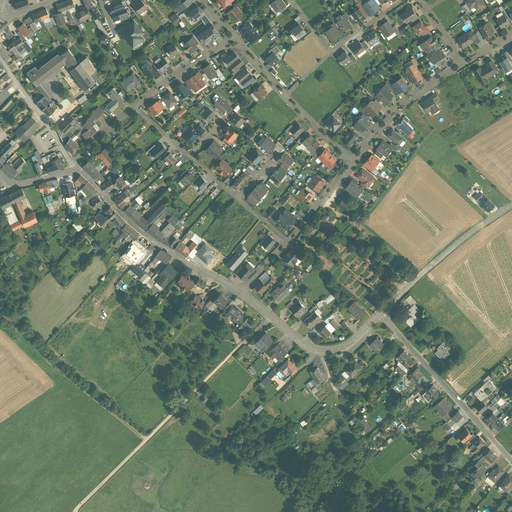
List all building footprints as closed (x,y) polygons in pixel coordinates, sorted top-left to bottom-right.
[(22,0),(15,3),(18,10),(25,7),(23,1),(22,0)] [(71,0),(67,0),(64,2),(67,10),(74,7),(71,0)] [(141,0),(138,0),(132,5),(139,14),(147,8),(141,0)] [(184,0),(176,7),(179,12),(194,0),(193,0),(184,0)] [(280,0),(275,0),(271,4),(277,11),(278,10),(285,5),(280,0)] [(368,0),(364,3),(370,12),(371,13),(380,7),(378,5),(374,0),(368,0)] [(484,5),(480,0),(468,0),(466,2),(467,4),(471,9),(477,5),(480,8),(484,5)] [(91,1),(84,3),(91,14),(94,19),(96,18),(101,15),(100,15),(97,9),(96,9),(93,5),(94,5),(94,4),(93,5),(91,1)] [(124,1),(121,2),(113,5),(108,7),(110,13),(112,13),(125,8),(127,7),(124,1)] [(64,2),(56,5),(59,13),(61,12),(67,10),(64,2)] [(370,12),(364,3),(361,5),(367,15),(370,12)] [(471,9),(467,4),(462,7),(467,14),(472,10),(471,9)] [(203,12),(198,5),(191,11),(187,14),(192,20),(203,12)] [(367,15),(361,5),(358,7),(365,16),(367,15)] [(91,14),(86,6),(82,8),(83,9),(88,17),(91,14)] [(242,16),(235,6),(227,12),(235,22),(242,16)] [(358,7),(359,9),(352,14),(356,19),(355,19),(355,21),(356,23),(357,23),(366,17),(365,16),(358,7)] [(115,20),(120,18),(128,15),(125,8),(112,13),(115,20)] [(46,9),(38,12),(41,20),(49,17),(46,9)] [(83,9),(73,16),(76,22),(78,25),(83,22),(82,20),(88,17),(83,9)] [(411,9),(408,11),(402,15),(404,18),(405,19),(406,21),(408,20),(409,21),(411,19),(417,15),(414,12),(411,9)] [(69,11),(68,12),(68,11),(66,12),(70,20),(69,20),(72,25),(76,23),(71,15),(69,11)] [(38,12),(32,15),(35,22),(41,20),(38,12)] [(61,12),(59,13),(55,14),(59,22),(60,24),(65,22),(62,14),(61,12)] [(204,14),(203,12),(192,20),(194,22),(200,17),(204,14)] [(176,13),(171,17),(170,18),(171,21),(173,23),(179,17),(176,13)] [(208,28),(212,24),(204,14),(200,17),(208,28)] [(504,16),(497,20),(502,28),(506,26),(507,26),(507,25),(509,24),(506,19),(504,15),(504,16)] [(344,19),(342,20),(341,19),(338,21),(338,23),(342,28),(343,27),(345,30),(347,31),(348,30),(349,28),(351,26),(347,20),(345,18),(344,19)] [(133,21),(120,33),(134,49),(145,40),(141,35),(144,32),(133,21)] [(392,28),(388,21),(380,27),(387,37),(394,32),(395,31),(392,28)] [(422,22),(419,23),(417,23),(416,23),(416,26),(414,27),(415,29),(414,32),(418,33),(419,35),(421,33),(421,34),(427,30),(426,29),(427,28),(427,27),(426,26),(425,27),(424,27),(423,25),(423,24),(422,22)] [(23,23),(18,28),(25,36),(30,32),(27,29),(23,23)] [(487,23),(480,28),(486,39),(491,37),(490,36),(494,33),(493,32),(488,24),(487,23)] [(220,35),(212,24),(208,28),(197,36),(201,40),(204,45),(210,40),(211,41),(220,35)] [(248,24),(241,30),(245,36),(253,30),(248,24)] [(299,24),(296,27),(295,26),(290,31),(292,33),(293,32),(298,38),(306,32),(299,24)] [(30,32),(25,36),(28,39),(30,38),(36,33),(35,31),(33,29),(31,26),(30,26),(27,29),(30,32)] [(335,30),(333,27),(332,27),(325,32),(332,41),(339,36),(335,30)] [(257,36),(253,30),(245,36),(250,42),(257,36)] [(374,34),(373,31),(365,37),(368,41),(371,45),(372,44),(378,41),(379,40),(376,36),(374,34)] [(478,31),(474,34),(475,36),(477,35),(481,41),(483,40),(478,31)] [(298,38),(293,32),(292,33),(290,35),(294,39),(293,40),(295,41),(298,38)] [(467,33),(458,39),(464,47),(473,41),(468,34),(467,33)] [(475,36),(472,38),(474,40),(477,44),(481,41),(477,35),(475,36)] [(30,38),(28,39),(25,36),(24,37),(25,38),(30,44),(33,42),(30,39),(31,39),(30,38)] [(431,36),(420,44),(426,53),(434,48),(439,44),(435,39),(434,40),(431,36)] [(20,38),(13,43),(15,47),(19,52),(23,49),(20,46),(24,43),(20,38)] [(190,39),(185,43),(187,45),(185,46),(185,47),(185,48),(185,49),(186,50),(187,50),(188,50),(188,49),(191,52),(194,50),(193,50),(197,47),(194,43),(190,38),(190,39)] [(361,43),(359,41),(351,47),(356,54),(360,51),(361,52),(365,49),(361,43)] [(24,43),(20,46),(23,49),(24,52),(26,50),(28,53),(31,50),(25,42),(24,43)] [(13,43),(8,46),(10,50),(11,49),(16,54),(19,52),(15,47),(13,43)] [(172,44),(166,48),(172,56),(174,55),(175,55),(176,54),(176,53),(178,52),(172,44)] [(279,51),(275,46),(269,52),(271,55),(274,53),(275,54),(279,51)] [(58,54),(37,70),(35,67),(27,73),(35,84),(38,82),(64,62),(70,69),(78,63),(68,49),(62,53),(59,55),(58,54)] [(433,56),(432,57),(432,60),(431,61),(435,63),(436,63),(438,66),(441,65),(445,63),(444,62),(447,60),(443,54),(445,53),(442,50),(441,51),(433,56)] [(347,53),(345,51),(342,54),(338,58),(341,61),(340,62),(341,63),(341,64),(342,64),(343,64),(344,64),(347,61),(348,63),(351,60),(352,60),(349,57),(347,54),(347,53)] [(507,51),(502,54),(504,57),(505,58),(507,57),(509,60),(511,58),(507,51)] [(19,52),(16,54),(12,57),(17,62),(23,57),(21,54),(19,52)] [(243,63),(234,52),(229,56),(224,60),(226,61),(232,69),(234,71),(238,67),(243,63)] [(275,54),(274,53),(271,55),(265,60),(270,67),(279,59),(275,54)] [(227,54),(220,59),(224,63),(226,61),(224,60),(229,56),(227,54)] [(352,54),(349,57),(352,60),(351,60),(354,63),(357,60),(352,54)] [(96,70),(86,57),(80,62),(89,74),(93,72),(96,70)] [(502,60),(499,61),(505,72),(511,67),(511,65),(509,60),(507,57),(505,58),(504,57),(502,58),(502,60)] [(164,58),(157,64),(159,67),(161,70),(162,70),(169,65),(164,58)] [(447,60),(444,62),(445,63),(448,68),(450,67),(453,62),(449,59),(447,60)] [(489,65),(481,70),(480,67),(474,70),(482,84),(488,81),(486,78),(498,71),(492,60),(487,63),(489,65)] [(93,72),(89,74),(80,62),(78,63),(70,69),(69,70),(87,93),(101,82),(93,72)] [(414,63),(407,67),(406,72),(408,75),(409,76),(413,83),(416,81),(417,79),(418,79),(419,79),(422,77),(416,65),(415,65),(414,63)] [(149,64),(143,69),(149,78),(153,75),(155,73),(153,69),(149,64)] [(216,74),(209,64),(202,69),(210,79),(216,74)] [(156,69),(155,67),(153,69),(155,73),(153,75),(155,79),(161,75),(156,69)] [(241,72),(236,77),(240,82),(249,74),(246,69),(245,69),(241,72)] [(133,73),(120,82),(127,92),(135,86),(137,88),(141,84),(133,73)] [(196,73),(192,76),(200,87),(204,84),(200,78),(196,73)] [(249,74),(240,82),(244,86),(250,82),(253,79),(253,78),(249,74)] [(200,87),(192,76),(187,80),(191,85),(195,91),(200,87)] [(407,86),(402,77),(393,84),(394,85),(399,92),(403,89),(405,89),(406,88),(406,86),(407,86)] [(52,100),(38,82),(35,84),(44,96),(45,96),(49,102),(52,100)] [(499,85),(502,91),(507,88),(504,82),(499,85)] [(184,87),(181,83),(175,88),(181,98),(188,93),(184,87)] [(390,87),(387,83),(384,86),(389,92),(392,90),(390,87)] [(187,85),(184,87),(188,93),(189,95),(192,92),(189,87),(187,85)] [(260,85),(256,89),(255,88),(254,89),(254,91),(253,92),(258,99),(259,99),(263,95),(266,92),(264,89),(265,89),(263,86),(262,87),(260,85)] [(394,85),(390,87),(392,90),(396,94),(399,92),(394,85)] [(389,92),(384,86),(384,87),(380,90),(380,93),(378,95),(385,102),(391,96),(392,94),(389,92)] [(116,99),(107,107),(111,112),(124,100),(121,97),(118,93),(113,88),(109,91),(116,99)] [(173,97),(170,92),(162,98),(169,108),(177,102),(176,101),(173,97)] [(437,93),(431,96),(434,102),(440,99),(437,93)] [(85,94),(78,99),(81,103),(88,98),(85,94)] [(258,99),(256,101),(258,104),(265,98),(263,95),(259,99),(258,99)] [(44,96),(37,102),(47,115),(55,109),(49,102),(45,96),(44,96)] [(429,99),(428,100),(423,103),(425,107),(425,109),(425,110),(427,110),(430,109),(432,113),(439,109),(434,102),(431,96),(431,97),(431,98),(429,99)] [(229,105),(219,97),(213,104),(223,112),(225,110),(229,105)] [(52,100),(49,102),(55,109),(57,107),(52,100)] [(382,106),(376,100),(373,102),(377,106),(378,106),(380,108),(382,106)] [(156,102),(149,107),(154,114),(161,109),(157,102),(156,102)] [(373,102),(371,102),(370,104),(368,104),(364,108),(365,109),(365,110),(366,110),(367,111),(367,113),(369,113),(372,116),(375,113),(378,113),(378,111),(376,109),(376,107),(377,106),(373,102)] [(229,105),(225,110),(229,114),(233,109),(229,105)] [(98,107),(91,114),(96,118),(97,118),(103,111),(102,110),(98,107)] [(177,113),(180,117),(187,110),(184,107),(177,113)] [(208,107),(205,110),(206,110),(202,115),(209,121),(215,114),(208,107)] [(236,113),(234,117),(232,117),(232,118),(231,119),(239,126),(244,120),(236,113)] [(71,115),(66,120),(71,126),(76,120),(75,119),(71,115)] [(332,115),(326,121),(328,124),(334,117),(332,115)] [(93,121),(89,116),(87,119),(92,126),(95,124),(93,121)] [(366,120),(361,116),(362,117),(360,119),(360,118),(358,119),(357,121),(357,122),(358,123),(356,124),(355,124),(360,128),(363,130),(365,128),(366,128),(367,126),(367,125),(369,122),(366,120)] [(23,126),(22,127),(26,130),(23,133),(28,137),(28,138),(36,130),(34,129),(38,124),(31,117),(23,126)] [(334,131),(341,124),(334,117),(328,124),(327,125),(334,131)] [(81,125),(78,128),(81,132),(82,133),(92,126),(87,119),(84,123),(81,125)] [(407,122),(404,119),(403,119),(402,121),(401,123),(400,122),(398,124),(402,128),(408,135),(414,129),(407,122)] [(66,120),(59,127),(64,132),(71,126),(66,120)] [(74,127),(78,122),(76,120),(71,126),(64,132),(60,137),(62,141),(66,135),(70,131),(72,133),(73,133),(74,132),(77,129),(74,127)] [(294,127),(291,130),(297,136),(299,134),(300,134),(301,133),(301,132),(304,129),(298,123),(294,127)] [(22,125),(14,133),(23,141),(28,137),(23,133),(26,130),(22,127),(23,126),(22,125)] [(92,126),(82,133),(84,135),(86,138),(96,131),(92,126)] [(205,130),(200,126),(195,131),(198,133),(198,134),(200,135),(205,130)] [(191,127),(189,129),(188,129),(184,133),(184,134),(183,136),(190,142),(192,140),(193,140),(196,136),(198,134),(198,133),(195,131),(191,127)] [(230,128),(223,136),(225,138),(231,142),(230,141),(232,139),(233,139),(237,135),(238,135),(234,132),(235,131),(234,130),(233,131),(230,128)] [(403,139),(395,132),(395,131),(392,129),(387,135),(395,142),(398,145),(399,145),(403,139)] [(359,136),(351,130),(343,140),(351,146),(353,143),(354,143),(357,140),(356,139),(359,136)] [(72,133),(70,131),(66,135),(62,141),(65,145),(70,137),(73,133),(72,133)] [(315,139),(310,135),(305,140),(302,143),(307,147),(315,139)] [(275,144),(267,136),(259,145),(269,153),(273,148),(276,144),(275,144)] [(74,140),(70,137),(65,145),(70,151),(75,143),(73,141),(74,140)] [(225,138),(222,141),(228,146),(231,142),(225,138)] [(315,139),(307,147),(312,152),(315,149),(319,144),(315,139)] [(383,141),(381,144),(381,143),(378,146),(379,147),(377,149),(378,150),(377,151),(379,153),(380,151),(383,154),(384,155),(387,154),(390,151),(390,152),(393,148),(389,145),(383,141)] [(278,142),(275,144),(276,144),(273,148),(278,152),(283,147),(278,142)] [(75,143),(70,151),(72,155),(79,145),(75,143)] [(156,147),(150,152),(155,157),(166,148),(161,143),(156,147)] [(218,148),(212,143),(207,149),(209,151),(209,152),(211,154),(212,154),(216,157),(221,151),(218,148)] [(154,144),(148,150),(150,152),(156,147),(154,144)] [(7,145),(0,152),(4,156),(11,149),(9,147),(7,145)] [(264,154),(258,148),(255,150),(262,156),(264,154)] [(104,149),(98,154),(102,159),(108,154),(104,149)] [(255,149),(250,154),(251,155),(249,158),(256,164),(263,157),(262,156),(255,150),(255,149)] [(330,155),(325,150),(321,154),(318,157),(324,162),(330,155)] [(165,157),(164,158),(165,160),(164,161),(166,163),(167,162),(169,164),(171,162),(175,158),(170,152),(165,157)] [(293,161),(284,153),(280,157),(281,158),(279,161),(281,163),(282,165),(286,168),(293,161)] [(38,155),(32,157),(35,164),(37,163),(42,160),(39,154),(38,155)] [(108,154),(102,159),(104,161),(108,165),(112,162),(113,161),(108,154)] [(336,160),(330,155),(324,162),(329,167),(332,165),(336,160)] [(370,159),(368,161),(368,160),(364,166),(371,171),(375,166),(377,166),(377,165),(377,163),(379,161),(372,156),(370,156),(369,157),(370,159)] [(57,158),(52,161),(55,166),(57,171),(64,168),(59,157),(57,158)] [(222,160),(215,167),(218,169),(224,162),(222,160)] [(89,161),(83,166),(88,173),(94,167),(89,161)] [(116,167),(112,162),(108,165),(117,176),(119,175),(117,172),(120,170),(117,166),(116,167)] [(218,169),(217,170),(222,174),(222,173),(225,175),(230,169),(228,167),(229,166),(224,162),(218,169)] [(4,165),(0,168),(3,172),(10,165),(6,163),(4,165)] [(13,168),(10,165),(3,172),(11,178),(17,172),(13,168)] [(94,167),(88,173),(91,175),(95,171),(100,168),(97,165),(94,167)] [(47,170),(42,171),(41,168),(40,168),(37,169),(39,176),(39,177),(49,174),(47,170)] [(375,178),(363,168),(356,176),(363,181),(368,185),(369,186),(375,178)] [(186,170),(180,176),(182,178),(188,172),(186,170)] [(242,170),(237,176),(244,182),(249,176),(248,175),(244,171),(242,170)] [(277,171),(276,170),(270,177),(277,183),(283,177),(286,174),(284,171),(281,175),(277,171)] [(191,174),(188,172),(182,178),(180,180),(185,185),(193,176),(191,174)] [(98,174),(94,178),(98,183),(103,178),(100,175),(98,174)] [(326,180),(318,174),(316,176),(324,182),(326,180)] [(87,181),(80,175),(75,182),(82,187),(87,181)] [(117,176),(113,180),(116,184),(121,180),(123,183),(125,181),(122,178),(119,175),(117,176)] [(237,176),(232,182),(238,187),(239,188),(244,182),(237,176)] [(324,182),(316,176),(310,184),(313,186),(313,188),(314,189),(316,189),(318,190),(324,183),(324,182)] [(207,182),(201,177),(195,183),(201,189),(204,185),(207,182)] [(57,179),(47,182),(49,188),(59,186),(57,179)] [(113,180),(111,182),(109,179),(107,181),(111,187),(112,188),(116,184),(113,180)] [(123,183),(121,180),(116,184),(119,187),(120,186),(122,189),(125,187),(123,183)] [(93,186),(87,181),(82,187),(90,197),(93,195),(97,192),(93,186)] [(105,182),(101,186),(106,191),(111,187),(107,181),(106,181),(105,182)] [(135,181),(130,185),(133,188),(134,190),(140,185),(138,182),(136,183),(135,181)] [(356,184),(354,184),(354,182),(352,181),(346,188),(350,191),(356,195),(358,193),(360,192),(362,189),(359,186),(357,186),(357,185),(356,184)] [(44,192),(50,190),(49,188),(47,182),(41,184),(44,190),(44,192)] [(269,188),(262,182),(259,185),(266,191),(269,188)] [(72,183),(63,185),(65,196),(74,194),(72,183)] [(259,185),(258,184),(253,190),(261,197),(266,191),(259,185)] [(206,187),(204,185),(201,189),(198,192),(200,194),(206,187)] [(305,188),(299,196),(305,201),(307,198),(310,201),(312,198),(307,195),(309,192),(305,188)] [(21,189),(9,194),(13,201),(14,203),(18,201),(25,197),(25,196),(21,189)] [(261,197),(253,190),(248,196),(250,197),(256,202),(261,197)] [(356,195),(350,191),(348,194),(355,199),(357,196),(356,195)] [(126,194),(124,192),(120,195),(125,201),(129,197),(126,194)] [(9,194),(0,199),(0,204),(2,208),(5,207),(10,204),(10,203),(13,201),(9,194)] [(51,195),(47,196),(43,197),(44,200),(46,207),(54,204),(51,195)] [(120,195),(114,200),(123,210),(129,205),(130,204),(131,203),(129,201),(127,203),(125,201),(120,195)] [(95,198),(90,202),(96,209),(99,206),(99,205),(103,202),(97,196),(95,198)] [(288,196),(281,203),(283,205),(290,197),(288,196)] [(256,202),(250,197),(247,200),(254,205),(256,202)] [(132,208),(135,210),(140,205),(135,199),(131,203),(132,204),(131,205),(130,206),(132,208)] [(352,206),(343,199),(338,205),(347,212),(352,206)] [(495,205),(488,199),(486,200),(481,205),(483,206),(482,207),(484,209),(485,208),(488,211),(495,205)] [(25,216),(19,203),(15,205),(21,218),(25,216)] [(147,221),(140,215),(134,221),(145,230),(150,224),(150,225),(153,222),(156,219),(161,214),(166,209),(167,207),(163,204),(147,221)] [(129,205),(123,210),(126,213),(132,208),(130,206),(129,205)] [(116,213),(110,206),(105,211),(108,214),(107,215),(110,219),(110,218),(116,213)] [(274,207),(268,214),(271,216),(277,209),(274,207)] [(7,209),(5,210),(12,224),(15,222),(15,219),(15,218),(10,208),(7,209)] [(172,214),(166,209),(161,214),(165,217),(167,219),(172,214)] [(297,218),(286,209),(283,213),(282,213),(278,218),(279,218),(277,221),(279,222),(278,223),(282,225),(282,224),(286,227),(289,224),(288,223),(289,222),(292,224),(297,218)] [(135,210),(129,216),(131,218),(137,212),(135,210)] [(302,219),(306,214),(299,210),(296,215),(302,219)] [(25,216),(21,218),(21,219),(24,226),(32,223),(37,220),(33,212),(25,216)] [(137,212),(131,218),(134,221),(140,215),(138,213),(137,212)] [(172,214),(167,219),(170,222),(173,225),(178,220),(178,219),(172,214)] [(104,217),(102,215),(101,215),(96,219),(104,227),(106,224),(105,224),(110,219),(107,215),(106,215),(104,217)] [(126,223),(118,215),(113,221),(121,228),(126,223),(125,223),(126,223)] [(12,224),(11,224),(15,231),(24,226),(21,219),(12,224)] [(183,224),(178,220),(173,225),(178,229),(183,224)] [(75,222),(72,225),(78,231),(83,227),(79,223),(77,224),(75,222)] [(150,224),(145,230),(152,235),(157,229),(158,227),(155,225),(153,222),(150,225),(150,224)] [(170,222),(160,231),(164,234),(173,225),(170,222)] [(123,231),(121,234),(123,235),(125,237),(132,229),(128,225),(123,231)] [(164,234),(162,236),(167,239),(178,229),(173,225),(164,234)] [(132,237),(136,232),(132,229),(125,237),(127,239),(129,240),(132,237)] [(201,238),(190,229),(185,234),(188,236),(194,241),(197,243),(201,238)] [(160,231),(155,237),(159,240),(162,236),(164,234),(160,231)] [(185,234),(179,242),(181,243),(188,236),(185,234)] [(267,234),(261,241),(264,243),(270,236),(267,234)] [(169,240),(166,244),(172,248),(179,239),(174,235),(173,235),(169,240)] [(162,236),(159,240),(166,244),(169,240),(167,239),(162,236)] [(264,243),(263,244),(269,249),(276,241),(270,236),(264,243)] [(135,263),(148,248),(135,238),(130,245),(131,246),(124,254),(135,263)] [(178,241),(173,248),(180,252),(184,246),(181,243),(179,242),(178,241)] [(194,241),(188,248),(191,250),(197,243),(194,241)] [(208,250),(210,248),(205,243),(198,252),(196,254),(207,263),(213,256),(209,253),(208,250)] [(240,243),(235,249),(237,251),(240,248),(241,248),(243,246),(240,243)] [(188,247),(183,254),(185,256),(189,252),(191,250),(188,248),(188,247)] [(196,254),(198,252),(193,248),(188,254),(192,258),(196,254)] [(233,256),(226,263),(229,265),(229,266),(230,266),(232,269),(246,253),(241,248),(240,248),(237,251),(238,252),(233,257),(233,256)] [(142,255),(139,258),(138,260),(141,263),(143,261),(142,260),(143,260),(148,254),(147,254),(150,251),(147,249),(142,255)] [(168,254),(161,249),(156,256),(158,257),(162,260),(168,254)] [(295,252),(292,249),(284,257),(291,264),(293,262),(294,262),(297,260),(296,259),(299,256),(295,252)] [(305,255),(298,249),(295,252),(299,256),(301,259),(305,255)] [(168,254),(162,260),(165,262),(170,256),(171,256),(168,254)] [(165,262),(158,271),(163,276),(158,282),(163,287),(177,271),(169,263),(173,258),(170,256),(165,262)] [(146,267),(142,264),(141,263),(138,260),(135,263),(130,269),(138,276),(144,270),(146,267)] [(244,265),(243,267),(238,273),(237,273),(243,278),(250,271),(252,268),(252,266),(249,263),(246,263),(244,265)] [(240,264),(235,270),(238,273),(243,267),(240,264)] [(149,280),(155,274),(151,270),(147,274),(145,272),(139,279),(145,284),(149,280)] [(155,274),(149,280),(153,284),(154,284),(157,281),(158,282),(163,276),(158,271),(155,274)] [(265,272),(259,278),(261,280),(262,280),(265,283),(270,278),(270,277),(265,272)] [(183,276),(181,275),(178,280),(180,281),(180,283),(182,285),(180,287),(184,290),(185,289),(187,290),(188,290),(195,283),(192,281),(191,281),(189,279),(189,277),(186,277),(185,276),(183,276)] [(206,283),(198,277),(195,283),(196,283),(193,286),(194,287),(197,284),(202,288),(206,283)] [(270,278),(265,283),(268,286),(273,281),(270,278)] [(149,280),(145,284),(150,288),(153,284),(149,280)] [(261,280),(255,286),(261,292),(268,286),(265,283),(262,280),(261,280)] [(158,282),(157,281),(154,284),(154,285),(160,290),(163,287),(158,282)] [(278,287),(275,290),(277,292),(274,295),(278,300),(286,292),(288,290),(284,285),(280,289),(278,287)] [(190,291),(185,296),(190,300),(195,295),(190,291)] [(286,292),(278,300),(280,302),(288,294),(286,292)] [(220,293),(213,300),(221,307),(227,300),(220,293)] [(195,295),(190,300),(198,308),(204,302),(203,301),(203,299),(201,298),(200,298),(196,294),(195,295)] [(410,295),(406,299),(412,306),(414,304),(416,302),(410,295)] [(299,300),(295,304),(294,304),(290,307),(295,313),(298,317),(307,309),(299,301),(300,300),(299,300)] [(366,312),(355,301),(348,308),(357,317),(359,318),(360,318),(366,312)] [(412,306),(406,311),(411,316),(406,321),(411,327),(419,319),(414,314),(419,309),(414,304),(412,306)] [(229,317),(230,317),(235,310),(232,307),(231,308),(226,313),(225,314),(225,316),(226,317),(227,317),(228,317),(229,317)] [(235,310),(230,317),(236,323),(236,324),(243,317),(243,316),(236,310),(235,310)] [(312,313),(304,320),(311,327),(322,318),(315,310),(312,313)] [(243,317),(236,324),(240,327),(242,325),(248,320),(248,319),(244,315),(243,316),(243,317)] [(332,320),(330,322),(336,328),(339,326),(333,319),(332,320)] [(253,324),(248,320),(242,325),(246,329),(248,327),(250,328),(253,324)] [(325,326),(319,331),(325,338),(331,333),(325,326)] [(263,338),(257,343),(263,350),(273,340),(266,333),(262,337),(263,338)] [(377,337),(370,345),(377,352),(384,345),(377,337)] [(446,339),(438,346),(440,348),(435,352),(440,358),(441,357),(444,360),(450,354),(447,350),(452,345),(446,339)] [(279,343),(268,353),(273,358),(278,353),(281,357),(282,357),(283,355),(287,352),(279,343)] [(404,349),(396,356),(402,362),(403,362),(409,355),(404,349)] [(409,355),(403,362),(406,365),(407,366),(414,360),(409,355)] [(288,359),(279,368),(284,373),(287,370),(290,371),(292,373),(297,368),(288,359)] [(355,360),(345,370),(350,374),(352,377),(362,367),(355,360)] [(318,367),(311,371),(315,378),(318,383),(325,379),(318,367)] [(416,368),(410,374),(416,380),(422,375),(416,368)] [(345,370),(341,374),(346,378),(350,374),(345,370)] [(318,383),(315,378),(306,385),(309,389),(310,388),(318,383)] [(486,382),(474,393),(482,401),(483,400),(482,400),(488,395),(483,390),(488,386),(493,391),(496,387),(489,380),(489,379),(486,382)] [(318,383),(310,388),(312,391),(319,384),(318,383)] [(432,386),(426,391),(432,398),(438,393),(436,390),(437,389),(433,384),(432,386)] [(432,398),(426,391),(423,394),(429,401),(432,398)] [(443,398),(439,402),(434,406),(437,410),(442,416),(447,412),(452,408),(451,407),(451,408),(446,401),(443,398)] [(413,399),(407,404),(412,409),(418,404),(413,399)] [(484,402),(483,400),(482,401),(476,406),(482,412),(488,406),(484,402)] [(501,406),(497,402),(494,404),(490,408),(494,411),(497,408),(498,409),(500,411),(502,413),(505,410),(501,406)] [(254,411),(256,414),(263,407),(260,405),(254,411)] [(458,410),(452,416),(456,421),(463,415),(458,410)] [(496,415),(493,412),(487,418),(492,423),(498,417),(496,415)] [(356,416),(350,421),(352,424),(358,418),(356,416)] [(452,416),(447,421),(451,426),(456,421),(452,416)] [(505,424),(498,417),(492,423),(499,430),(505,424)] [(451,426),(447,421),(442,425),(447,430),(452,426),(451,426)] [(466,429),(459,435),(464,441),(468,438),(472,435),(472,434),(466,429)] [(457,440),(453,436),(448,440),(452,445),(457,440)] [(479,436),(476,439),(476,438),(474,440),(474,441),(472,442),(475,445),(473,447),(474,448),(472,450),(474,452),(485,443),(479,436)] [(484,455),(481,457),(484,460),(485,460),(489,464),(497,456),(490,449),(484,455)] [(481,463),(478,460),(476,463),(475,463),(479,466),(472,473),(472,474),(473,476),(475,476),(477,474),(478,476),(483,471),(486,468),(481,462),(481,463)] [(499,466),(494,471),(493,470),(488,476),(495,482),(504,471),(499,466)] [(511,477),(509,474),(500,485),(503,488),(507,491),(511,485),(511,484),(511,477)] [(452,494),(457,499),(466,490),(460,485),(452,494)]
